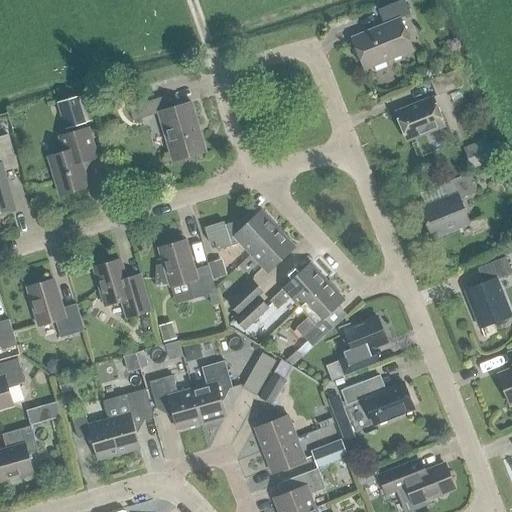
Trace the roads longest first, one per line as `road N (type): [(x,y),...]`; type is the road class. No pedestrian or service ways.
road 1 (residential): [(349,147),(307,51),(216,72),(246,178)]
road 2 (residential): [(246,178),(0,252)]
road 3 (residential): [(495,511),(402,277)]
road 4 (residential): [(402,277),(370,287),(356,282),(282,201),(268,172)]
road 5 (residential): [(402,277),(349,147)]
road 6 (residential): [(45,511),(146,483),(172,484)]
road 7 (residential): [(245,511),(219,458),(189,463),(172,484)]
